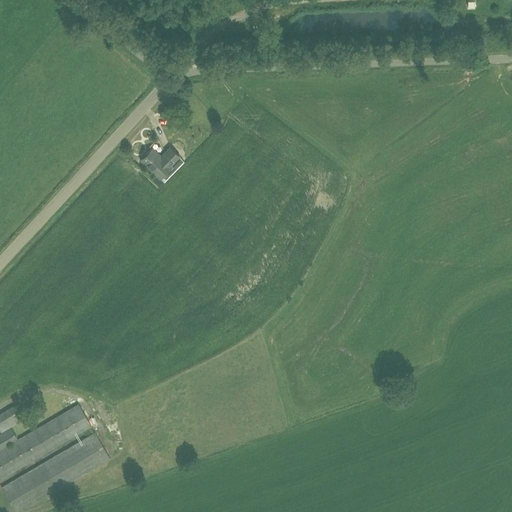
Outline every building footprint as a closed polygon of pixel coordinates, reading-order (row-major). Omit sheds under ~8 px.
[(141,159),(160,178),(172,167),(170,165),(180,156),(170,147),(165,152),(167,154),(163,158),(152,148),(141,159)] [(79,403),(0,449),(0,478),(91,425),(79,403)] [(13,405),(0,412),(0,430),(1,432),(12,426),(22,419),(13,405)] [(1,432),(0,433),(0,447),(17,437),(12,426),(1,432)] [(16,511),(18,511),(111,458),(95,432),(1,487),(16,511)]
